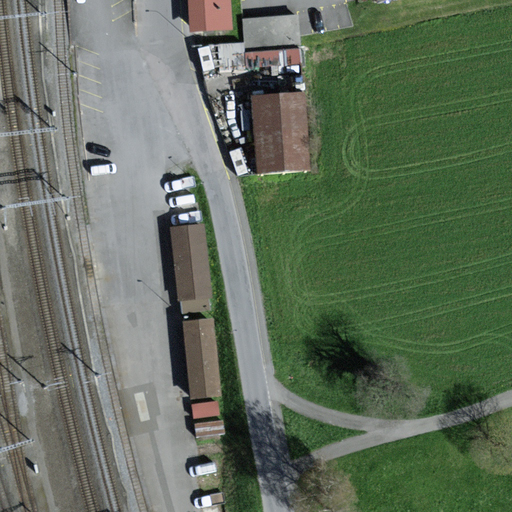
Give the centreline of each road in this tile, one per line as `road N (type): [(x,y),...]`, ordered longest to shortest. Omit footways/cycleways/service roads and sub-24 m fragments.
road 1 (residential): [(158,0),(183,110),(218,187),(257,380)]
road 2 (residential): [(257,380),(297,403),(405,429)]
road 3 (residential): [(405,429),(276,472)]
